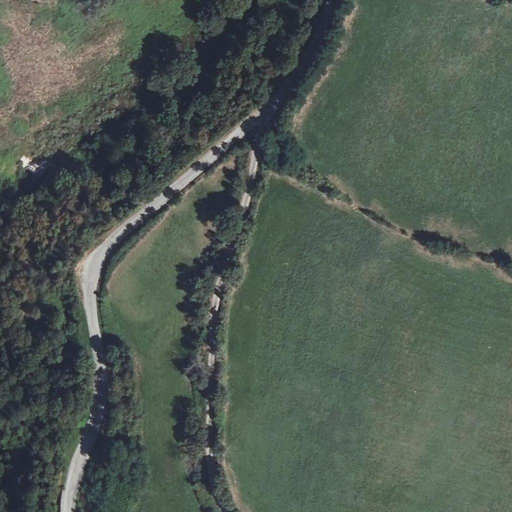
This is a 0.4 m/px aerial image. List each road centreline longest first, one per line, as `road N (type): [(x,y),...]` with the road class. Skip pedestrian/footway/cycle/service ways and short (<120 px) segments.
road 1 (tertiary): [(67,511),(101,393),(90,294),(95,261),(267,113)]
road 2 (unclassified): [(226,511),(208,466),(213,307),(267,113)]
road 3 (track): [(68,138),(156,91),(235,0)]
road 4 (tertiary): [(267,113),(313,50),(333,0)]
